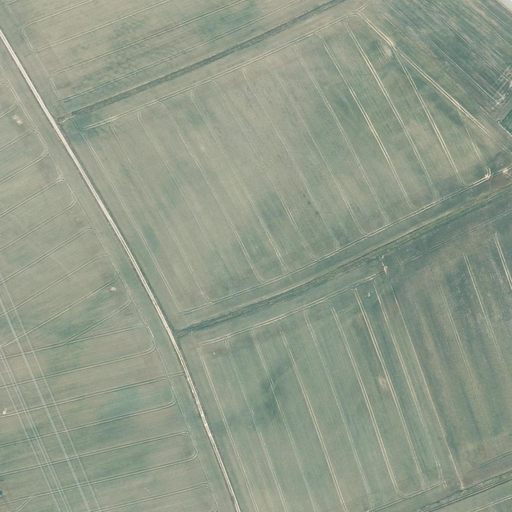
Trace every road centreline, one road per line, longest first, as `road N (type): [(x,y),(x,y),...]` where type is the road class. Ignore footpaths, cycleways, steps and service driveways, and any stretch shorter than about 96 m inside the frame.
road 1 (track): [(0,32),(171,337),(238,511)]
road 2 (track): [(171,337),(302,287),(511,187)]
road 3 (track): [(53,123),(339,0)]
